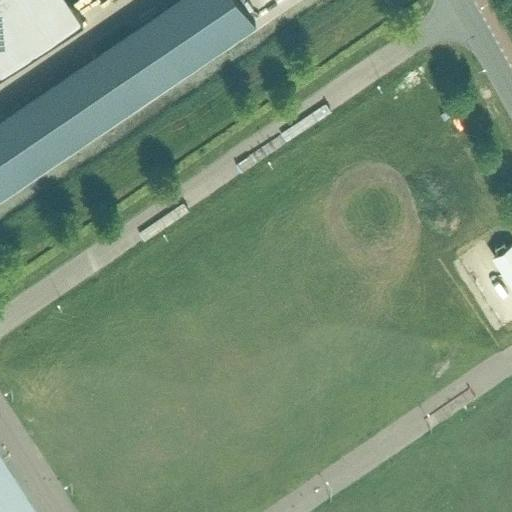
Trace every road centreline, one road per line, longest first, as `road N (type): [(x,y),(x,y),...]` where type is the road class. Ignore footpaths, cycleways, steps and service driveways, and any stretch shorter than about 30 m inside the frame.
road 1 (unclassified): [(0,417),(60,511),(287,511),(511,358)]
road 2 (unclassified): [(0,320),(464,9)]
